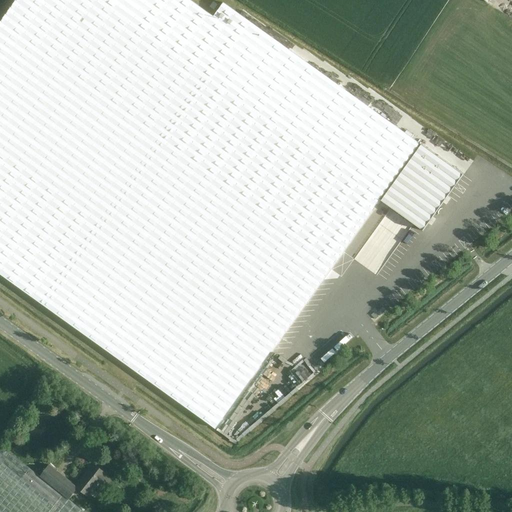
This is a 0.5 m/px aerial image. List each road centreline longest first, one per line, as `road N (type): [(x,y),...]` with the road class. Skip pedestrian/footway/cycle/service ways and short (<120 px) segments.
road 1 (tertiary): [(313,430),(511,258)]
road 2 (tertiary): [(184,454),(0,324)]
road 3 (residential): [(357,511),(404,505),(497,511)]
